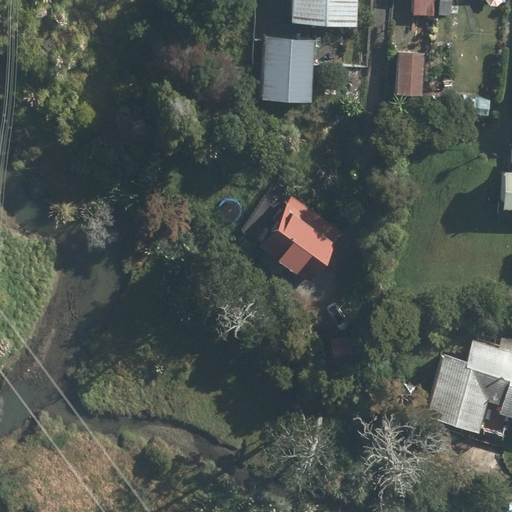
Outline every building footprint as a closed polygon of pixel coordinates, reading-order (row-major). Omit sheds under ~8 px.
[(187,0),(213,11),(218,0),(187,0)] [(353,0),(287,0),(287,15),(352,20),(353,0)] [(437,0),(412,0),(411,15),(436,17),(437,0)] [(310,36),(264,34),(261,96),(307,98),(310,36)] [(426,48),(399,46),(397,91),(423,92),(426,48)] [(511,167),(501,167),(498,204),(511,205),(511,167)] [(342,228),(291,193),(256,244),(306,279),(342,228)] [(511,349),(471,336),(464,357),(442,350),(422,409),(474,426),(484,395),(497,399),(494,408),(511,413),(511,349)]
